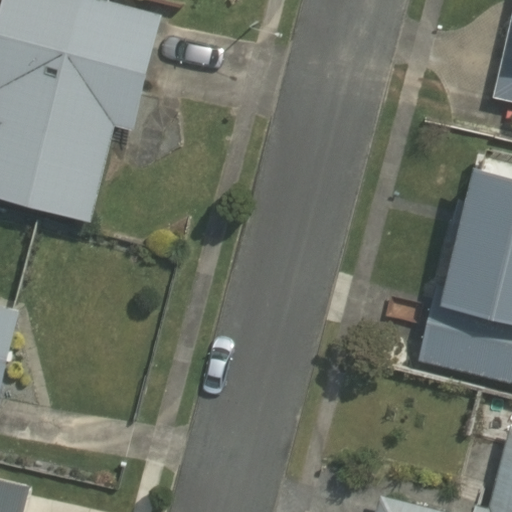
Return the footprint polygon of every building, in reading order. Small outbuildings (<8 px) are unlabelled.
[(0,197),(96,222),(121,124),(138,129),(168,12),(121,0),(5,0),(0,23),(0,197)] [(511,24),(497,97),(511,99),(511,24)] [(421,361),(511,385),(511,149),(481,142),(444,282),(440,281),(419,360),(421,361)] [(0,383),(15,309),(0,305),(0,383)] [(511,511),(511,426),(489,511),(452,511),(382,494),(376,511),(511,511)] [(0,511),(39,511),(45,488),(0,477),(0,511)]
